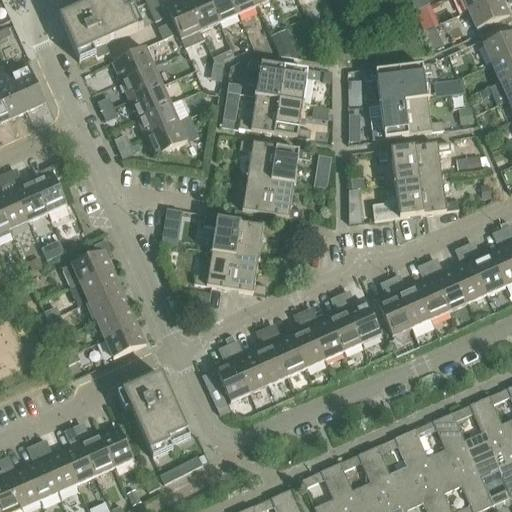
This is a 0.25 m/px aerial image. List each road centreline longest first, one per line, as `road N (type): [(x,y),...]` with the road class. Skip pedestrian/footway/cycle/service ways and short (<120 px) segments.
road 1 (residential): [(176,357),(511,209)]
road 2 (residential): [(225,445),(511,330)]
road 3 (residential): [(176,357),(75,130)]
road 4 (residential): [(0,453),(83,414),(92,394),(176,357)]
road 5 (residential): [(75,130),(40,44),(45,12)]
